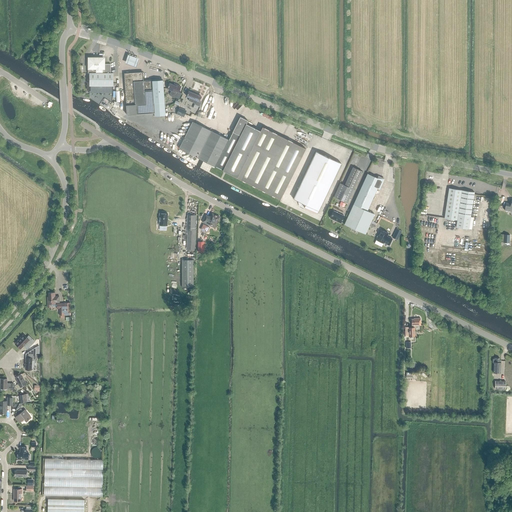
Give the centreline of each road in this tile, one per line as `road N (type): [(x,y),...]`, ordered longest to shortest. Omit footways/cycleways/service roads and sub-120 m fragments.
road 1 (secondary): [(511,348),(239,215),(107,139),(86,150),(59,143)]
road 2 (tertiary): [(511,175),(373,147),(68,29)]
road 3 (tertiary): [(0,323),(47,262),(63,218),(65,188),(48,158)]
